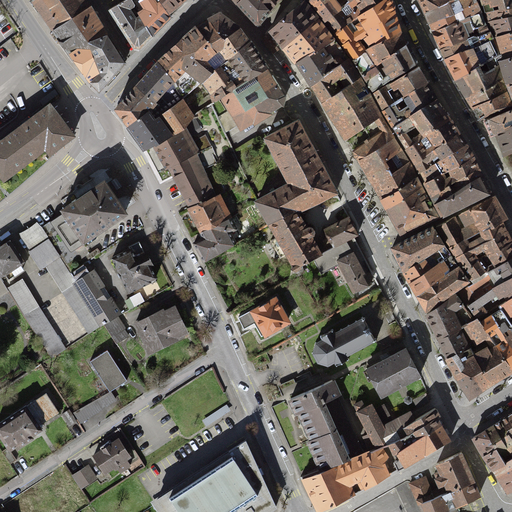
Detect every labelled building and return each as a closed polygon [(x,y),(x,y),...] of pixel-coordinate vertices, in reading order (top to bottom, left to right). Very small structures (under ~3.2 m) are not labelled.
[(85,0),(32,0),(47,20),(53,30),(90,6),(85,0)] [(152,35),(131,0),(123,0),(109,8),(133,47),(139,47),(152,35)] [(133,0),(131,0),(152,35),(171,16),(160,0),(139,0),(145,8),(139,11),(133,0)] [(160,0),(171,16),(183,4),(181,2),(179,0),(160,0)] [(270,11),(261,0),(240,0),(237,3),(256,23),(258,23),(260,22),(270,11)] [(277,0),(261,0),(270,11),(277,0)] [(283,47),(318,18),(304,0),(269,31),(283,47)] [(351,0),(311,0),(308,2),(323,21),(351,0)] [(333,33),(382,0),(351,0),(323,21),(333,33)] [(382,0),(333,33),(351,59),(399,29),(393,10),(389,0),(382,0)] [(418,0),(429,23),(458,12),(465,7),(476,2),(475,0),(418,0)] [(511,0),(481,0),(486,13),(511,7),(511,0)] [(458,12),(429,23),(433,31),(481,12),(476,2),(465,7),(458,12)] [(107,34),(90,6),(53,30),(71,55),(90,42),(107,34)] [(511,7),(486,13),(489,22),(511,16),(511,7)] [(220,12),(208,19),(223,39),(239,28),(220,12)] [(441,49),(474,36),(477,36),(490,31),(486,24),(481,12),(433,31),(441,49)] [(511,31),(511,16),(489,22),(497,37),(511,31)] [(318,18),(283,47),(296,63),(307,55),(334,39),(318,18)] [(208,19),(195,26),(216,53),(226,44),(223,39),(208,19)] [(181,96),(182,98),(202,81),(215,68),(207,60),(216,53),(195,26),(157,62),(172,80),(177,91),(181,96)] [(215,68),(202,81),(205,84),(211,93),(230,81),(219,65),(250,42),(239,28),(223,39),(226,44),(216,53),(207,60),(215,68)] [(362,74),(406,44),(399,29),(351,59),(362,74)] [(474,36),(441,49),(446,58),(494,38),(490,31),(477,36),(474,36)] [(511,31),(497,37),(504,51),(511,47),(511,31)] [(107,34),(90,42),(100,74),(90,81),(99,91),(124,62),(107,34)] [(278,50),(266,34),(261,38),(273,54),(278,50)] [(494,38),(446,58),(456,79),(495,57),(502,53),(494,38)] [(296,63),(311,85),(335,67),(349,58),(334,39),(307,55),(296,63)] [(90,42),(71,55),(90,81),(100,74),(90,42)] [(219,65),(230,81),(211,93),(213,102),(222,98),(266,69),(250,42),(219,65)] [(416,63),(406,44),(362,74),(373,94),(418,66),(416,63)] [(495,57),(456,79),(466,96),(502,78),(495,57)] [(500,62),(506,82),(511,79),(511,57),(504,61),(500,62)] [(322,102),(360,77),(349,58),(335,67),(311,85),(322,102)] [(136,85),(152,100),(161,103),(164,100),(169,106),(181,96),(177,91),(172,80),(157,62),(150,70),(136,85)] [(373,94),(383,112),(427,82),(418,66),(373,94)] [(271,77),(266,69),(222,98),(229,110),(217,117),(223,131),(237,123),(241,129),(253,121),(255,123),(270,113),(269,111),(281,104),(282,105),(283,105),(282,104),(284,96),(283,96),(278,88),(279,87),(278,85),(277,85),(273,79),(274,78),(273,76),(272,77),(272,76),(271,77)] [(347,140),(375,120),(382,131),(353,151),(358,160),(393,138),(386,126),(377,108),(369,92),(360,77),(322,102),(347,140)] [(502,78),(466,96),(473,107),(507,92),(502,78)] [(392,127),(436,99),(427,82),(383,112),(392,127)] [(128,125),(158,104),(152,100),(136,85),(115,108),(128,125)] [(473,107),(480,118),(511,105),(507,92),(473,107)] [(145,149),(154,143),(155,145),(184,126),(194,116),(194,115),(182,98),(181,96),(169,106),(164,100),(161,103),(152,100),(158,104),(128,125),(145,149)] [(392,127),(406,149),(450,119),(436,99),(392,127)] [(0,178),(4,183),(45,152),(50,158),(77,137),(51,104),(50,102),(0,140),(0,178)] [(511,108),(499,114),(484,120),(491,135),(496,133),(511,125),(511,108)] [(209,199),(218,195),(224,192),(219,180),(209,184),(202,169),(216,162),(213,154),(215,153),(211,145),(210,146),(205,135),(204,135),(204,136),(192,142),(189,135),(201,130),(194,116),(184,126),(155,145),(154,143),(145,149),(162,181),(173,175),(190,206),(209,199)] [(414,163),(459,133),(454,125),(450,119),(406,149),(414,163)] [(336,192),(298,120),(266,137),(290,183),(256,201),(269,223),(296,210),(336,192)] [(511,125),(496,133),(504,155),(511,151),(511,125)] [(419,173),(466,142),(459,133),(414,163),(419,173)] [(393,138),(358,160),(381,199),(417,178),(409,162),(393,138)] [(419,173),(424,183),(474,156),(466,142),(419,173)] [(431,195),(478,167),(474,156),(424,183),(431,195)] [(435,204),(482,175),(478,167),(431,195),(435,204)] [(482,175),(435,204),(441,215),(490,192),(489,190),(482,175)] [(381,199),(386,207),(421,185),(417,178),(381,199)] [(65,207),(62,209),(64,211),(49,221),(70,252),(85,242),(84,240),(95,233),(125,212),(115,196),(104,181),(92,189),(91,188),(82,195),(74,200),(75,200),(65,207)] [(421,185),(386,207),(401,233),(437,216),(421,185)] [(221,222),(230,218),(218,195),(209,199),(190,206),(188,207),(201,231),(221,223),(221,222)] [(450,247),(500,220),(501,221),(507,218),(495,196),(454,216),(436,226),(450,247)] [(296,210),(269,223),(294,267),(313,258),(321,253),(311,236),(312,235),(313,234),(314,233),(314,232),(314,230),(313,229),(312,228),(311,227),(310,227),(309,226),(307,227),(306,227),(296,210)] [(339,221),(324,229),(328,237),(332,247),(341,242),(358,235),(348,216),(339,221)] [(203,237),(194,243),(203,261),(235,243),(229,232),(235,228),(230,218),(221,222),(221,223),(201,231),(201,232),(203,237)] [(501,221),(500,220),(450,247),(464,268),(478,260),(488,254),(511,242),(507,235),(503,226),(501,221)] [(38,222),(19,233),(30,250),(28,252),(40,270),(46,267),(88,335),(104,325),(70,273),(38,222)] [(433,226),(392,247),(404,270),(444,244),(434,227),(433,226)] [(332,247),(328,237),(320,241),(325,251),(332,247)] [(130,248),(112,257),(128,291),(155,277),(139,241),(129,246),(130,248)] [(7,242),(0,246),(0,276),(1,278),(21,264),(7,242)] [(353,251),(347,254),(341,242),(332,247),(325,251),(321,253),(313,258),(321,274),(338,264),(353,293),(370,284),(353,251)] [(511,256),(511,243),(511,242),(488,254),(494,264),(485,270),(478,260),(464,268),(471,280),(485,271),(486,273),(501,263),(502,264),(511,256)] [(444,244),(404,270),(410,282),(451,255),(444,244)] [(410,282),(416,295),(459,266),(451,255),(410,282)] [(493,289),(499,286),(511,276),(511,256),(502,264),(501,263),(486,273),(459,291),(469,306),(493,289)] [(84,264),(70,273),(104,325),(105,325),(117,317),(122,314),(104,287),(101,289),(89,272),(84,264)] [(459,266),(416,295),(425,310),(469,281),(459,266)] [(94,269),(89,272),(101,289),(104,287),(106,287),(94,269)] [(511,276),(499,286),(493,289),(469,306),(477,319),(489,312),(484,305),(495,299),(499,305),(500,306),(511,297),(511,276)] [(22,279),(8,288),(51,358),(65,349),(22,279)] [(125,300),(130,308),(143,301),(139,293),(125,300)] [(459,328),(467,324),(474,321),(463,304),(455,294),(426,312),(439,339),(459,328)] [(507,317),(511,313),(511,297),(500,306),(507,317)] [(287,321),(275,299),(268,303),(267,302),(260,306),(260,307),(254,311),(253,309),(238,317),(244,328),(254,323),(261,335),(279,326),(286,322),(287,321)] [(164,307),(132,323),(148,356),(179,341),(178,339),(189,334),(175,305),(165,310),(164,307)] [(511,324),(507,317),(500,306),(499,305),(489,312),(511,344),(511,324)] [(511,368),(511,344),(489,312),(477,319),(481,322),(511,368)] [(313,352),(312,352),(312,354),(313,353),(317,361),(316,362),(318,363),(319,362),(326,365),(327,366),(328,366),(328,365),(334,361),(336,364),(335,365),(337,366),(337,364),(347,359),(348,360),(349,358),(347,358),(346,355),(352,352),(353,353),(354,352),(354,351),(360,348),(360,349),(362,348),(361,347),(367,344),(368,345),(369,344),(369,343),(374,341),(374,342),(376,341),(375,340),(376,339),(375,338),(374,338),(369,329),(364,319),(365,319),(364,317),(363,318),(363,316),(361,317),(362,318),(357,321),(356,320),(355,321),(355,322),(349,325),(349,324),(347,325),(348,326),(342,329),(341,328),(340,329),(340,330),(334,333),(333,330),(333,329),(332,328),(331,330),(322,335),(320,335),(320,336),(321,337),(322,339),(316,342),(314,343),(315,344),(313,352)] [(105,325),(117,344),(129,336),(117,317),(105,325)] [(483,388),(511,370),(511,368),(481,322),(477,319),(474,321),(467,324),(477,341),(487,336),(494,347),(490,349),(488,348),(486,348),(484,349),(483,350),(482,352),(482,354),(476,357),(471,347),(468,348),(472,355),(465,359),(471,369),(483,388)] [(457,377),(471,369),(465,359),(472,355),(468,348),(459,328),(439,339),(457,377)] [(367,369),(381,395),(420,375),(406,348),(367,369)] [(107,351),(91,361),(110,392),(127,382),(107,351)] [(483,388),(471,369),(457,377),(469,397),(483,388)] [(323,469),(362,454),(336,395),(338,395),(332,380),(290,398),(309,440),(321,468),(322,467),(323,469)] [(110,392),(73,412),(81,424),(116,400),(110,392)] [(425,392),(412,399),(417,407),(430,401),(425,392)] [(27,405),(40,425),(59,413),(46,393),(27,405)] [(358,411),(377,448),(382,447),(389,444),(390,446),(408,434),(404,426),(414,419),(410,411),(392,420),(384,404),(374,409),(371,403),(364,407),(361,401),(354,404),(358,411)] [(226,404),(203,420),(206,426),(230,410),(226,404)] [(27,405),(0,422),(0,438),(6,448),(9,452),(17,448),(18,450),(34,439),(33,438),(43,431),(40,425),(27,405)] [(404,426),(408,434),(390,446),(394,454),(414,440),(414,439),(440,424),(437,417),(439,415),(434,407),(414,419),(404,426)] [(77,422),(69,410),(61,415),(69,427),(77,422)] [(511,412),(501,419),(511,436),(511,412)] [(511,436),(501,419),(493,425),(505,442),(511,436)] [(414,440),(394,454),(396,458),(395,459),(395,461),(394,461),(398,469),(450,439),(440,424),(414,439),(414,440)] [(505,442),(493,425),(486,429),(496,447),(499,454),(500,453),(503,452),(504,453),(505,453),(507,453),(509,452),(510,451),(511,454),(511,436),(505,442)] [(483,455),(496,447),(486,429),(473,437),(483,455)] [(119,438),(92,456),(104,475),(116,468),(120,474),(131,466),(127,461),(131,458),(119,438)] [(231,453),(155,503),(160,511),(266,511),(276,506),(260,472),(246,439),(229,450),(231,453)] [(303,479),(318,511),(345,499),(346,498),(354,494),(344,475),(356,469),(366,488),(389,474),(384,462),(388,457),(382,447),(377,448),(362,454),(323,469),(302,477),(303,479)] [(496,447),(483,455),(493,468),(505,461),(500,453),(499,454),(496,447)] [(9,452),(6,448),(1,452),(9,465),(15,461),(9,452)] [(473,480),(461,451),(436,463),(439,471),(434,473),(439,485),(445,483),(446,484),(449,491),(473,480)] [(511,455),(505,461),(493,468),(507,492),(511,489),(511,455)] [(88,464),(72,475),(81,489),(98,479),(88,464)] [(410,482),(409,483),(415,496),(414,496),(418,504),(449,491),(446,484),(435,489),(436,491),(432,493),(431,489),(430,490),(425,476),(414,481),(410,482)] [(473,480),(449,491),(418,504),(420,511),(438,511),(449,509),(445,499),(451,496),(456,506),(457,505),(479,495),(473,480)]
